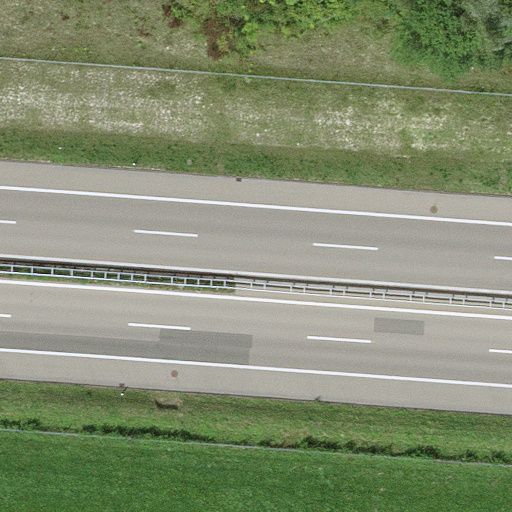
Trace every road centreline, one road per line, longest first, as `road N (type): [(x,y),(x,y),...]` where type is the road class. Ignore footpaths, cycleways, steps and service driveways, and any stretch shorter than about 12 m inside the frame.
road 1 (motorway): [(511,260),(0,223)]
road 2 (motorway): [(0,317),(511,354)]
